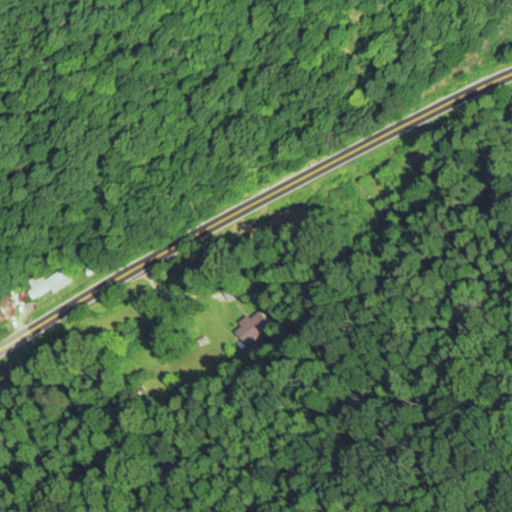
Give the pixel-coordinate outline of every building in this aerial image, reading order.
[(379,186),(382,195),(398,191),(395,181),(379,186)] [(43,273),(31,279),(36,287),(31,290),(36,300),(75,279),(69,267),(47,279),(43,273)] [(242,295),(239,286),(227,291),(231,300),(242,295)] [(3,307),(10,314),(18,307),(11,299),(3,307)] [(235,330),(248,344),(271,323),(258,308),(235,330)]
